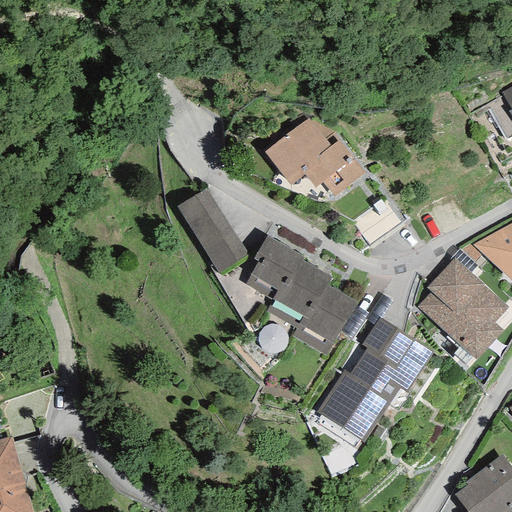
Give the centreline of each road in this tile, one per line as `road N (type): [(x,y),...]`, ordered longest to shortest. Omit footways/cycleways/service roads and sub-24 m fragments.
road 1 (residential): [(149,62),(173,92),(184,148),(211,177),(282,222),(393,267),(436,256),(511,217)]
road 2 (residential): [(511,365),(422,511)]
road 3 (residential): [(63,415),(110,468),(188,511)]
road 4 (residential): [(63,415),(65,359),(27,267)]
